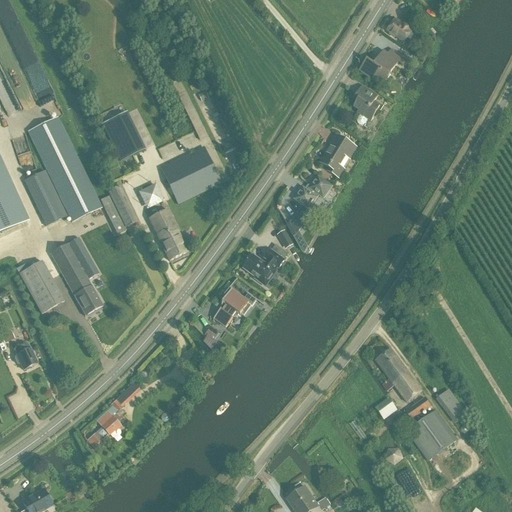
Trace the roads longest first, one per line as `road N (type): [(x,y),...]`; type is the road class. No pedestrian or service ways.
road 1 (secondary): [(0,464),(150,335),(279,161),(384,0)]
road 2 (tertiary): [(223,511),(400,283),(511,88)]
road 3 (track): [(407,272),(437,297),(511,416)]
road 4 (track): [(95,222),(44,240),(0,150)]
road 5 (track): [(214,45),(259,149),(279,161)]
